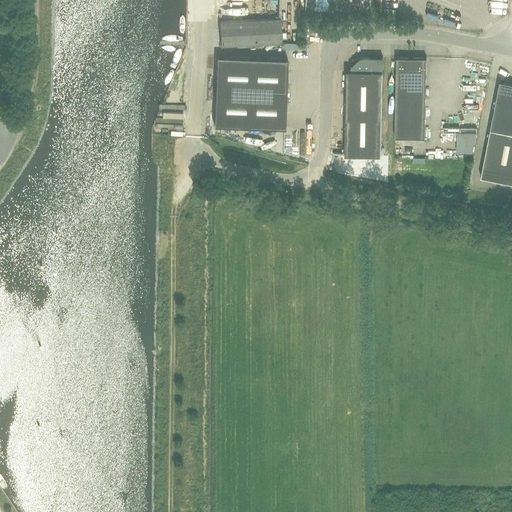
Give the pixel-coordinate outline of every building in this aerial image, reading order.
[(280,18),(250,20),(219,22),(220,47),(282,44),(280,18)] [(285,128),(288,59),(217,57),(214,126),(285,128)] [(345,155),(348,155),(381,156),(383,57),(361,57),(350,67),(350,71),(346,70),(345,155)] [(396,57),(395,137),(425,138),(426,58),(396,57)] [(511,83),(500,81),(481,177),(511,183),(511,83)]
